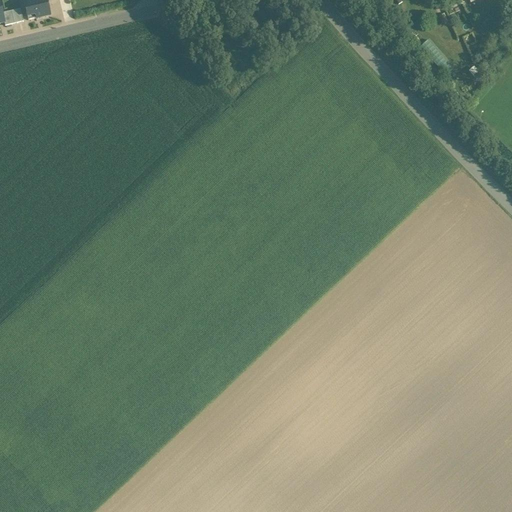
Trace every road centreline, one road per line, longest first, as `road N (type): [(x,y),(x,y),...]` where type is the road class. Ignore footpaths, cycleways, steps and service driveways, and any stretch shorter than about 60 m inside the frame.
road 1 (tertiary): [(320,0),(511,207)]
road 2 (unclassified): [(0,49),(151,12),(159,2)]
